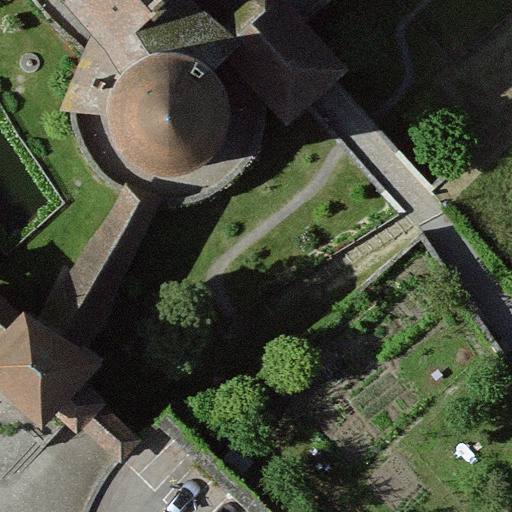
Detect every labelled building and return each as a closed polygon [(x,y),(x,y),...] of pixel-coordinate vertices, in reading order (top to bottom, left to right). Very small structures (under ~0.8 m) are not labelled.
[(192,0),(42,0),(80,42),(100,23),(123,9),(150,2),(178,3),(204,12),(192,0)] [(258,95),(275,121),(343,66),(300,18),(284,0),(256,0),(227,28),(210,43),(258,95)] [(178,3),(150,2),(123,9),(100,23),(80,42),(79,46),(66,72),(62,105),(69,137),(87,165),(113,186),(126,192),(158,198),(190,193),(218,179),(241,156),(254,127),(258,95),(254,70),(243,47),(227,28),(204,12),(178,3)] [(77,347),(158,198),(126,192),(113,186),(43,325),(77,347)] [(43,325),(3,299),(0,302),(0,398),(20,420),(41,400),(70,372),(89,354),(77,347),(43,325)] [(95,392),(70,372),(41,400),(69,422),(90,398),(95,392)] [(90,398),(69,422),(117,457),(138,430),(90,398)]
